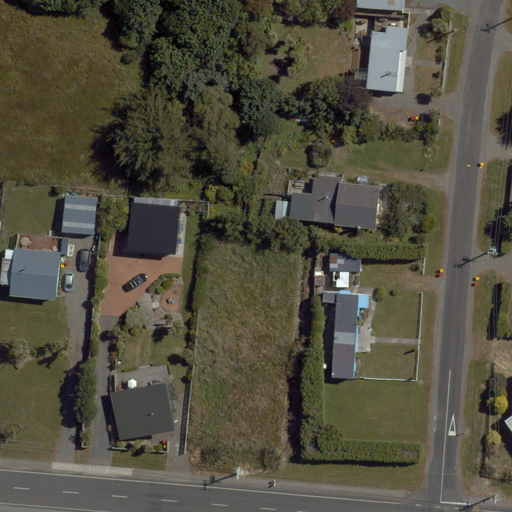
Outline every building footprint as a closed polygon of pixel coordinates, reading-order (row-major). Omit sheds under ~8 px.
[(357,0),(357,7),(406,8),(405,0),(357,0)] [(408,59),(361,47),(341,126),(388,137),(408,59)] [(423,110),(401,109),(401,124),(423,125),(423,110)] [(367,217),(323,207),(312,253),(356,263),(367,217)] [(57,293),(5,281),(0,301),(0,329),(46,340),(57,293)] [(363,298),(327,301),(324,418),(363,423),(363,298)] [(160,402),(103,413),(116,485),(173,475),(160,402)] [(511,417),(495,457),(511,481),(511,417)]
